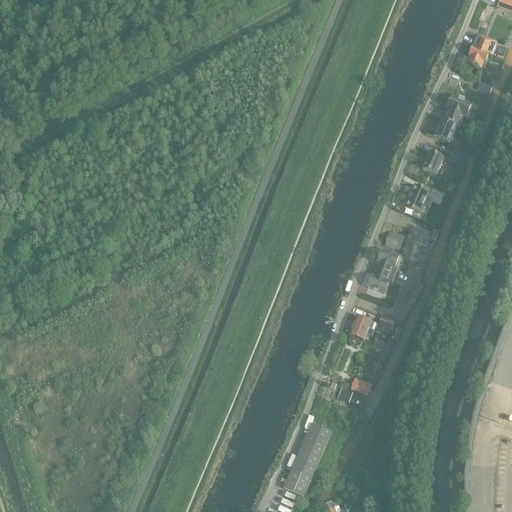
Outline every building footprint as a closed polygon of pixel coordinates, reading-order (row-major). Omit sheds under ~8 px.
[(511,1),(508,0),(500,0),(498,6),(511,11),(511,1)] [(469,58),(468,60),(470,61),(467,66),(481,72),(484,64),(486,66),(489,59),(491,60),(497,46),(478,38),(476,42),(475,42),(474,45),(474,46),(472,52),(471,52),(470,54),(468,54),(467,56),(469,58)] [(453,100),(448,112),(450,113),(445,123),(443,122),(436,139),(450,146),(451,144),(453,145),(455,139),(453,138),(458,129),(460,130),(464,119),(468,121),(473,109),(465,105),(466,103),(461,101),(460,103),(453,100)] [(453,151),(451,156),(458,159),(463,162),(466,163),(468,157),(466,156),(453,151)] [(430,154),(423,171),(437,177),(445,160),(430,154)] [(451,156),(449,161),(456,165),(458,159),(451,156)] [(416,188),(412,196),(411,195),(408,202),(409,202),(406,210),(414,214),(413,216),(419,218),(420,216),(421,217),(431,194),(416,188)] [(385,248),(399,253),(404,238),(390,233),(385,248)] [(417,243),(410,261),(417,263),(423,245),(417,243)] [(419,265),(424,267),(430,251),(425,249),(419,265)] [(377,271),(395,278),(398,272),(395,270),(399,258),(382,252),(378,264),(379,264),(377,271)] [(395,278),(377,271),(374,278),(372,277),(368,289),(385,296),(390,283),(392,285),(395,278)] [(376,324),(385,328),(388,322),(378,318),(376,324)] [(353,328),(370,335),(374,325),(357,319),(356,320),(354,320),(353,323),(354,325),(353,328)] [(370,335),(353,328),(353,329),(351,330),(349,333),(351,335),(350,337),(351,338),(349,343),(351,347),(355,348),(359,347),(361,342),(362,342),(365,335),(370,337),(370,335)] [(375,344),(386,348),(389,342),(378,337),(375,344)] [(338,400),(350,405),(354,393),(343,389),(338,400)] [(284,490),(303,499),(331,434),(312,426),(284,490)] [(364,506),(358,489),(354,491),(360,508),(364,506)] [(340,502),(333,505),(335,511),(349,511),(347,506),(345,507),(346,509),(343,510),(340,502)]
